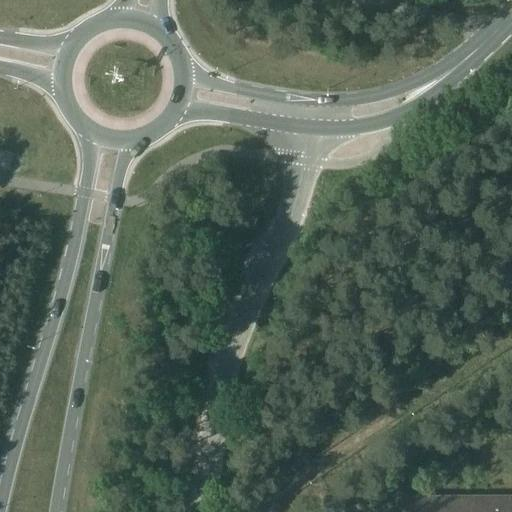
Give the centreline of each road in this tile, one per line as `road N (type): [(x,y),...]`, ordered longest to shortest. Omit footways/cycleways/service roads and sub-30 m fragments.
road 1 (primary): [(87,132),(69,258),(0,506)]
road 2 (primary): [(55,511),(130,142)]
road 3 (unclassified): [(177,110),(310,127),(368,125),(409,109),(440,80)]
road 4 (unclassified): [(440,80),(309,100),(185,73)]
